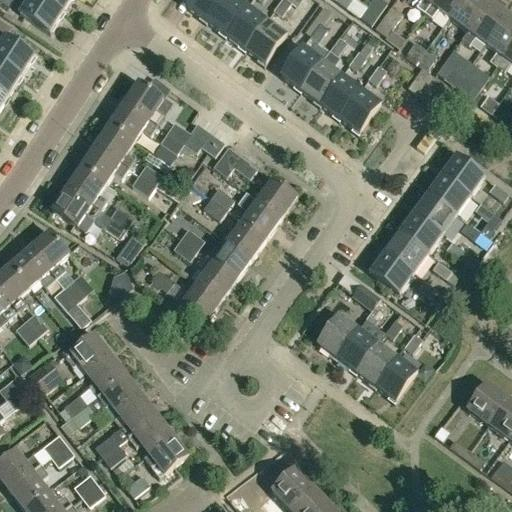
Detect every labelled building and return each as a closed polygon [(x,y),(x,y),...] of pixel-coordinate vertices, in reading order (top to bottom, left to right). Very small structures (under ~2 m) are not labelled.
[(15,3),(10,0),(0,0),(0,4),(10,11),(15,3)] [(64,16),(40,0),(30,0),(21,15),(51,35),(64,16)] [(40,0),(64,16),(74,0),(40,0)] [(195,0),(187,11),(207,26),(224,0),(195,0)] [(224,0),(207,26),(226,40),(247,10),(238,3),(240,0),(224,0)] [(346,11),(354,0),(353,0),(338,0),(336,4),(346,11)] [(372,30),(388,8),(377,0),(376,0),(367,12),(368,12),(361,22),(372,30)] [(425,18),(432,8),(437,0),(421,0),(425,2),(418,12),(425,18)] [(437,0),(432,8),(425,18),(433,23),(440,13),(450,20),(464,0),(437,0)] [(469,34),(491,4),(485,0),(464,0),(450,20),(469,34)] [(284,1),(267,25),(246,54),(265,68),(287,39),(276,31),(293,8),(284,1)] [(477,40),(487,47),(509,17),(491,4),(469,34),(462,43),(471,49),(477,40)] [(226,40),(246,54),(267,25),(247,10),(226,40)] [(403,19),(391,11),(375,33),(386,41),(393,32),(403,19)] [(499,69),(511,50),(511,18),(509,17),(487,47),(498,54),(491,63),(499,69)] [(367,43),(372,31),(356,24),(351,36),(367,43)] [(304,51),(303,50),(282,79),(301,94),(329,55),(319,48),(329,34),(321,28),(304,51)] [(0,47),(0,65),(23,80),(36,60),(5,40),(0,47)] [(329,55),(301,94),(321,108),(342,79),(334,73),(341,64),(338,61),(348,48),(340,42),(330,56),(329,55)] [(416,46),(406,60),(416,67),(418,65),(426,54),(416,46)] [(511,65),(511,64),(511,50),(499,69),(505,73),(511,65)] [(426,54),(418,65),(429,72),(437,61),(426,54)] [(359,57),(349,70),(357,76),(367,62),(359,57)] [(0,94),(9,101),(23,80),(0,65),(0,94)] [(379,71),(369,84),(377,90),(387,77),(379,71)] [(409,91),(419,98),(433,79),(423,72),(409,91)] [(445,83),(455,91),(462,81),(452,73),(445,83)] [(341,122),(362,93),(342,79),(321,108),(341,122)] [(433,79),(419,98),(428,105),(442,86),(433,79)] [(462,81),(455,91),(466,99),(473,89),(462,81)] [(158,129),(165,119),(157,113),(164,102),(139,85),(124,106),(158,129)] [(450,92),(442,86),(428,105),(436,111),(450,92)] [(445,118),(459,99),(450,92),(436,111),(445,118)] [(382,107),(362,93),(341,122),(360,136),(382,107)] [(0,115),(9,101),(0,94),(0,115)] [(489,120),(499,107),(489,99),(479,113),(489,120)] [(158,129),(124,106),(110,128),(136,145),(143,135),(151,140),(158,129)] [(136,145),(110,128),(96,149),(129,172),(136,162),(128,156),(136,145)] [(175,128),(169,137),(185,148),(191,139),(175,128)] [(177,160),(185,148),(169,137),(161,149),(177,160)] [(216,161),(226,148),(212,138),(202,151),(216,161)] [(96,149),(81,170),(107,187),(114,176),(122,182),(129,172),(96,149)] [(229,152),(214,172),(228,182),(235,173),(251,184),(258,174),(229,152)] [(471,199),(486,180),(457,158),(442,178),(471,199)] [(107,187),(81,170),(67,192),(101,214),(108,203),(100,198),(107,187)] [(141,180),(157,191),(163,181),(147,171),(141,180)] [(471,199),(442,178),(428,198),(457,219),(471,199)] [(264,194),(256,204),(282,222),(297,201),(267,179),(259,190),(264,194)] [(149,202),(157,191),(141,180),(133,191),(149,202)] [(509,199),(496,189),(490,197),(504,207),(509,199)] [(101,214),(67,192),(53,213),(78,230),(85,219),(93,225),(101,214)] [(219,193),(212,204),(227,216),(235,205),(219,193)] [(457,219),(428,198),(413,218),(442,238),(457,219)] [(221,225),(227,216),(212,204),(205,213),(221,225)] [(244,211),(236,222),(266,244),(282,222),(256,204),(249,214),(244,211)] [(481,209),(476,216),(489,226),(495,218),(481,209)] [(112,222),(129,233),(135,223),(118,212),(112,222)] [(442,238),(413,218),(399,237),(428,258),(442,238)] [(121,244),(129,233),(112,222),(104,233),(121,244)] [(233,251),(251,264),(266,244),(236,222),(230,231),(234,234),(226,245),(233,251)] [(468,227),(462,234),(476,244),(481,237),(468,227)] [(189,234),(181,245),(198,256),(205,246),(189,234)] [(60,267),(69,259),(49,236),(30,252),(57,284),(66,275),(60,267)] [(428,258),(399,237),(385,256),(414,278),(428,258)] [(198,256),(181,245),(174,254),(191,266),(198,256)] [(236,285),(251,264),(233,251),(226,245),(218,255),(214,252),(206,263),(236,285)] [(466,257),(453,247),(448,255),(461,265),(466,257)] [(57,284),(30,252),(11,269),(31,292),(41,284),(47,292),(57,284)] [(414,278),(385,256),(370,276),(399,297),(414,278)] [(236,285),(206,263),(200,272),(204,275),(196,286),(221,305),(236,285)] [(451,275),(438,265),(432,273),(446,283),(451,275)] [(31,292),(11,269),(0,278),(0,295),(18,317),(28,309),(21,301),(31,292)] [(159,275),(152,286),(166,296),(174,286),(159,275)] [(432,302),(437,294),(424,284),(418,292),(432,302)] [(65,294),(78,309),(87,301),(74,286),(65,294)] [(206,326),(221,305),(196,286),(188,297),(184,294),(176,304),(206,326)] [(371,314),(375,309),(380,302),(362,288),(353,301),(371,314)] [(78,309),(65,294),(56,302),(68,317),(78,309)] [(8,326),(18,317),(0,295),(0,319),(1,318),(8,326)] [(375,309),(371,314),(365,323),(373,329),(383,315),(375,309)] [(26,327),(39,342),(49,334),(36,319),(26,327)] [(317,348),(337,362),(358,333),(339,319),(317,348)] [(396,325),(386,339),(394,344),(403,331),(396,325)] [(39,342),(26,327),(17,335),(30,350),(39,342)] [(357,377),(378,347),(358,333),(337,362),(357,377)] [(86,378),(111,358),(95,338),(87,345),(66,361),(74,371),(78,367),(86,378)] [(82,339),(62,355),(66,361),(87,345),(82,339)] [(413,358),(423,345),(415,339),(406,353),(413,358)] [(357,377),(376,391),(398,361),(378,347),(357,377)] [(97,401),(126,378),(111,358),(86,378),(94,388),(89,391),(97,401)] [(396,405),(417,376),(398,361),(376,391),(396,405)] [(45,396),(62,383),(48,365),(31,379),(45,396)] [(142,398),(126,378),(97,401),(98,402),(89,409),(97,419),(106,412),(105,411),(109,408),(117,418),(142,398)] [(0,396),(6,404),(22,392),(15,383),(0,395),(0,396)] [(490,428),(509,401),(487,385),(467,412),(490,428)] [(22,392),(6,404),(15,415),(31,403),(22,392)] [(81,398),(63,411),(64,411),(72,422),(89,409),(81,398)] [(125,428),(121,431),(122,433),(112,441),(119,450),(129,442),(128,441),(157,418),(142,398),(117,418),(125,428)] [(511,440),(511,403),(509,401),(490,428),(510,443),(511,440)] [(89,409),(72,422),(80,432),(97,419),(89,409)] [(129,442),(136,451),(140,448),(148,458),(173,438),(157,418),(128,441),(129,442)] [(160,481),(189,459),(173,438),(148,458),(156,468),(152,471),(160,481)] [(44,453),(51,462),(67,449),(60,441),(44,453)] [(112,441),(96,453),(103,461),(103,462),(119,450),(112,441)] [(450,451),(464,462),(469,455),(455,445),(450,451)] [(67,449),(51,462),(59,472),(75,460),(67,449)] [(127,460),(119,450),(103,462),(111,472),(127,460)] [(0,482),(9,494),(41,469),(34,459),(25,466),(18,455),(0,468),(0,482)] [(469,455),(464,462),(480,474),(485,467),(469,455)] [(9,494),(22,511),(26,511),(48,495),(41,486),(49,480),(41,469),(9,494)] [(288,511),(291,511),(314,490),(295,471),(271,494),(288,511)] [(506,492),(510,485),(497,475),(492,482),(506,492)] [(135,485),(127,491),(127,492),(135,502),(151,489),(143,479),(135,485)] [(75,493),(81,501),(97,489),(91,481),(75,493)] [(97,489),(81,501),(89,511),(90,511),(106,500),(97,489)] [(327,511),(331,508),(314,490),(291,511),(327,511)] [(67,511),(72,509),(65,499),(57,506),(48,495),(26,511),(67,511)]
